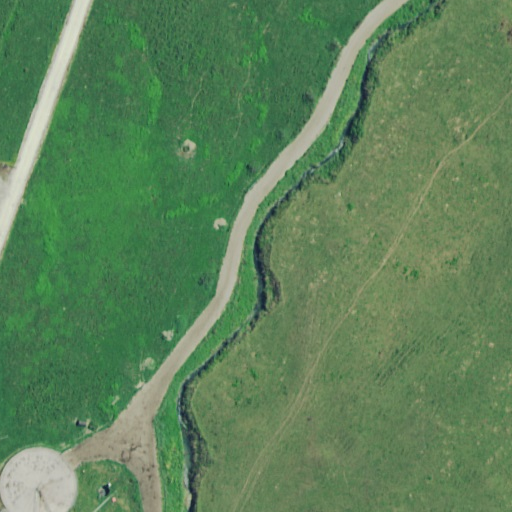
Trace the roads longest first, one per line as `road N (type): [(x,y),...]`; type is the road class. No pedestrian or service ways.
road 1 (track): [(394,0),(371,18),(316,125),(252,200),(223,294),(141,412),(153,511)]
road 2 (track): [(85,0),(0,236)]
